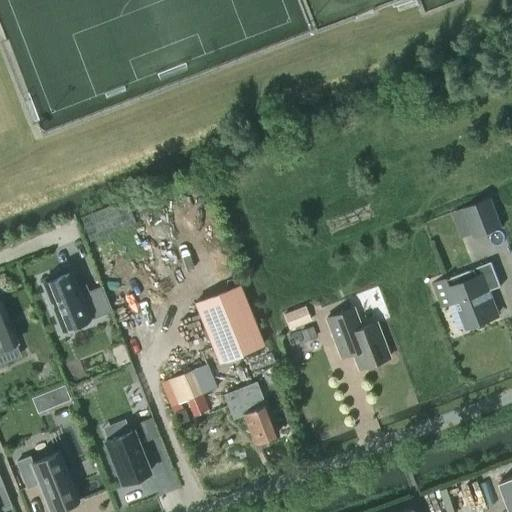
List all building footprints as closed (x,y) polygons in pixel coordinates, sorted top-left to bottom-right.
[(491,197),(464,208),(475,238),(502,227),(491,197)] [(91,239),(136,221),(127,199),(83,217),(91,239)] [(490,290),(502,286),(492,261),(433,284),(442,308),(457,303),(467,328),(496,317),(489,300),(493,298),(490,290)] [(42,283),(61,330),(109,310),(100,287),(87,292),(84,285),(75,289),(69,272),(56,278),(55,274),(45,278),(46,282),(42,283)] [(238,285),(196,302),(220,362),(262,345),(238,285)] [(282,314),(288,329),(310,320),(304,305),(282,314)] [(0,348),(15,343),(0,306),(0,348)] [(351,344),(360,368),(389,357),(375,322),(360,328),(352,308),(328,317),(339,348),(351,344)] [(311,326),(300,330),(304,341),(315,337),(311,326)] [(168,380),(178,403),(198,393),(188,371),(168,380)] [(245,414),(256,443),(277,434),(257,382),(224,394),(234,418),(245,414)] [(63,384),(47,391),(53,405),(69,399),(63,384)] [(151,417),(139,422),(146,440),(158,436),(151,417)] [(148,472),(131,431),(104,441),(121,483),(148,472)] [(32,473),(48,511),(74,500),(53,447),(26,458),(23,451),(13,456),(22,477),(32,473)] [(511,511),(511,477),(499,482),(509,511),(511,511)] [(0,511),(0,509),(10,505),(0,479),(0,511)]
